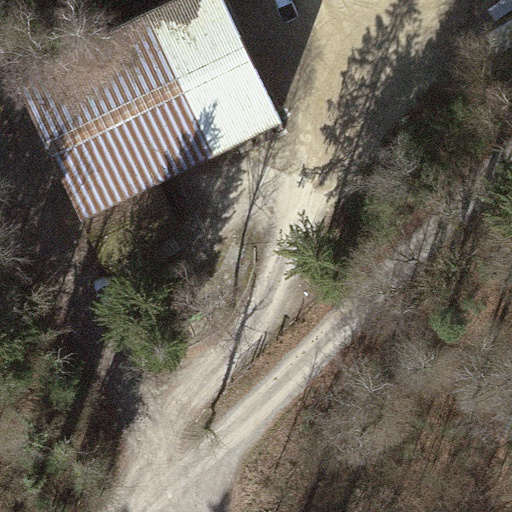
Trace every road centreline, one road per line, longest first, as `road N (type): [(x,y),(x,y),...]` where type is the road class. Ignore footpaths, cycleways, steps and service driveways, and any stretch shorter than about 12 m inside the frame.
road 1 (track): [(150,437),(256,318),(308,186),(385,103),(401,51),(392,0)]
road 2 (track): [(511,163),(130,511)]
road 3 (track): [(0,166),(171,474)]
